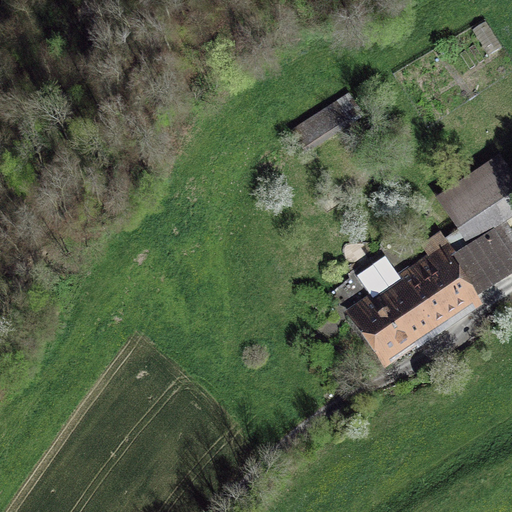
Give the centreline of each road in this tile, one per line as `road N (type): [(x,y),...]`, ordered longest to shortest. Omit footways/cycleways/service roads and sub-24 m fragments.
road 1 (track): [(432,0),(273,85),(213,139),(0,457)]
road 2 (track): [(511,295),(375,392),(292,424),(210,511)]
